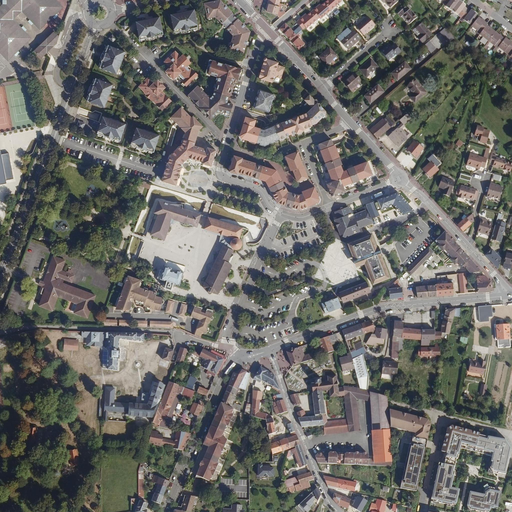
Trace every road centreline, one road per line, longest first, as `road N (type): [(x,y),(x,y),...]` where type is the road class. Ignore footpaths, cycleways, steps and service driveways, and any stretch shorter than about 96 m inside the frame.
road 1 (residential): [(0,270),(95,25)]
road 2 (tertiary): [(508,296),(374,309),(270,349)]
road 3 (residential): [(268,31),(243,83),(218,173),(259,188),(274,210)]
road 4 (residential): [(338,511),(316,476),(270,349)]
road 5 (tertiary): [(242,357),(227,370),(164,511)]
road 6 (residential): [(280,213),(226,348)]
